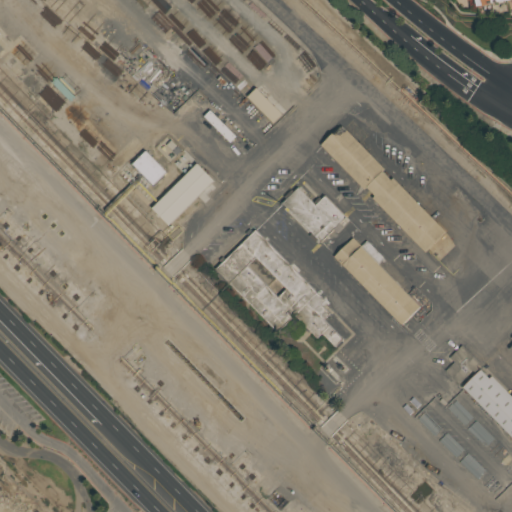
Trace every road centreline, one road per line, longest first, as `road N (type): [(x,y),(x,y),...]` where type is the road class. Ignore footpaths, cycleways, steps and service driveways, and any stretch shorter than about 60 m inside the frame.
road 1 (trunk): [(0,347),(161,511)]
road 2 (trunk): [(111,416),(0,303)]
road 3 (tertiary): [(511,84),(397,0)]
road 4 (trunk): [(204,511),(111,416)]
road 5 (tertiary): [(408,39),(511,114)]
